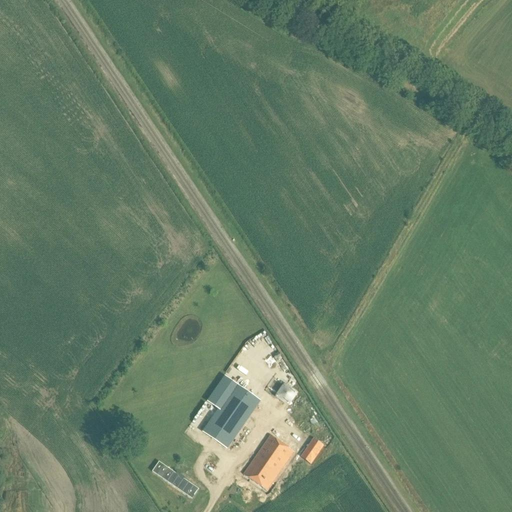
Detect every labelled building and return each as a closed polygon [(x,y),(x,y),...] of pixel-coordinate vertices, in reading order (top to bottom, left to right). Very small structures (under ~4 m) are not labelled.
[(259,350),(270,345),(268,339),(256,343),(259,350)] [(226,450),(260,401),(225,377),(209,400),(221,409),(204,434),(226,450)] [(267,492),(294,453),(271,437),(244,476),(267,492)] [(311,465),(324,447),(313,440),(301,458),(311,465)] [(203,469),(207,459),(190,452),(186,462),(203,469)] [(199,489),(160,462),(153,472),(192,499),(199,489)]
